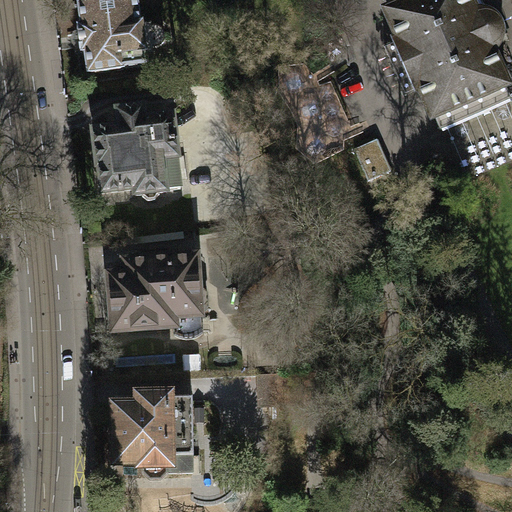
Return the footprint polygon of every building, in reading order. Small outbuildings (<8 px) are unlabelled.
[(139,24),(136,0),(128,0),(78,6),(81,25),(77,26),(80,53),(84,52),(87,74),(124,69),(124,67),(146,65),(144,52),(153,51),(153,46),(160,44),(164,36),(161,31),(155,29),(150,28),(150,23),(139,24)] [(465,0),(377,0),(429,118),(503,85),(488,49),(495,38),(495,24),(483,14),(473,16),(465,0)] [(117,128),(92,129),(102,193),(133,190),(134,196),(141,195),(146,201),(155,201),(159,193),(165,193),(166,189),(179,190),(177,170),(186,168),(184,156),(175,157),(169,117),(144,122),(144,108),(116,112),(117,128)] [(365,181),(388,171),(373,139),(351,149),(365,181)] [(174,329),(175,336),(178,338),(182,339),(185,340),(191,340),(195,339),(199,337),(203,334),(202,316),(208,309),(208,294),(200,287),(197,257),(124,262),(125,275),(109,276),(113,333),(174,329)] [(296,373),(256,374),(257,405),(298,404),(296,373)] [(135,397),(135,407),(112,407),(113,464),(139,463),(139,474),(147,481),(158,481),(165,473),(190,473),(189,399),(165,399),(165,396),(135,397)]
